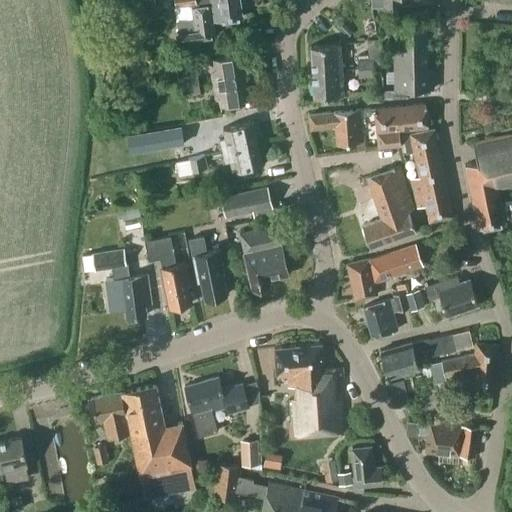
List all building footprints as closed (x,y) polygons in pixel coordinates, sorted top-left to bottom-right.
[(239,0),(174,0),(182,50),(197,48),(196,38),(215,35),(213,20),(242,16),(239,0)] [(426,51),(426,52),(432,51),(432,13),(394,14),(394,34),(400,33),(400,51),(426,51)] [(311,45),(312,70),(342,69),(340,43),(311,45)] [(111,51),(112,61),(128,59),(127,49),(111,51)] [(427,69),(426,52),(426,51),(400,51),(394,51),(395,70),(427,69)] [(208,77),(209,82),(245,77),(244,71),(241,53),(213,57),(214,63),(210,63),(212,76),(208,77)] [(357,58),(358,67),(373,67),(373,57),(357,58)] [(374,76),(373,67),(358,67),(358,77),(374,76)] [(342,69),(312,70),(314,96),(343,94),(342,69)] [(427,69),(395,70),(395,89),(433,88),(433,69),(427,69)] [(184,96),(200,93),(197,74),(181,77),(184,96)] [(245,77),(209,82),(209,87),(213,87),(215,99),(219,99),(220,104),(248,100),(245,82),(246,82),(245,77)] [(425,106),(425,104),(375,107),(379,146),(400,144),(399,129),(428,127),(427,124),(428,124),(426,106),(425,106)] [(364,141),(361,108),(309,113),(310,127),(335,124),(337,143),(357,142),(364,141)] [(222,150),(257,142),(252,120),(222,127),(225,140),(220,141),(222,150)] [(429,220),(452,215),(433,128),(403,134),(407,152),(413,150),(419,176),(412,177),(418,206),(426,205),(429,220)] [(501,221),(503,221),(511,218),(511,197),(499,201),(496,187),(511,183),(511,134),(473,143),(477,161),(466,164),(479,228),(502,223),(501,221)] [(365,149),(364,141),(357,142),(357,150),(365,149)] [(185,146),(188,159),(176,161),(179,174),(207,168),(202,142),(185,146)] [(262,163),(257,142),(222,150),(224,159),(229,158),(232,170),(262,163)] [(370,246),(416,231),(409,210),(412,208),(398,166),(368,176),(381,217),(363,223),(370,246)] [(254,216),(273,212),(267,186),(221,196),(225,216),(252,210),(254,216)] [(268,278),(288,273),(281,243),(276,224),(240,232),(244,252),(252,288),(269,284),(268,278)] [(160,256),(162,266),(161,266),(170,306),(191,302),(187,280),(189,279),(186,261),(176,263),(170,234),(145,239),(149,259),(160,256)] [(203,236),(189,239),(197,278),(201,280),(205,298),(226,294),(222,272),(224,271),(220,249),(206,251),(203,236)] [(347,262),(355,298),(377,293),(375,281),(394,275),(394,274),(423,264),(416,243),(370,257),(347,262)] [(125,248),(92,252),(94,268),(113,265),(115,277),(105,278),(109,310),(126,308),(127,317),(146,314),(145,303),(151,302),(147,273),(129,275),(125,248)] [(454,255),(442,259),(445,271),(458,267),(454,255)] [(447,314),(479,303),(470,278),(460,281),(458,275),(426,286),(430,298),(440,295),(447,314)] [(419,288),(405,292),(410,310),(424,306),(419,288)] [(393,311),(409,307),(404,291),(392,294),(393,297),(366,304),(366,305),(364,306),(372,335),(393,330),(397,328),(393,311)] [(425,356),(457,347),(453,331),(430,337),(429,335),(381,348),(387,372),(408,366),(407,364),(426,359),(425,356)] [(325,367),(322,342),(275,346),(277,374),(288,373),(289,385),(294,384),(295,397),(289,397),(291,420),(289,421),(290,437),(346,432),(344,391),(337,392),(336,376),(343,376),(343,365),(325,367)] [(496,384),(499,343),(476,342),(474,353),(429,362),(434,382),(445,379),(444,375),(474,368),(472,382),(496,384)] [(407,394),(405,388),(414,386),(411,374),(392,380),(396,397),(407,394)] [(243,382),(222,388),(218,375),(184,385),(193,415),(198,435),(217,430),(211,410),(227,406),(228,411),(249,405),(243,382)] [(156,383),(121,391),(130,427),(140,473),(145,496),(195,486),(191,462),(182,421),(164,425),(156,383)] [(130,427),(121,391),(121,390),(92,397),(97,420),(104,418),(107,432),(130,427)] [(406,433),(417,434),(418,421),(407,420),(406,433)] [(479,426),(463,424),(430,420),(426,450),(475,455),(479,426)] [(22,436),(0,440),(0,457),(3,470),(28,465),(22,436)] [(240,439),(241,464),(258,463),(258,439),(240,439)] [(104,443),(93,446),(97,463),(109,460),(104,443)] [(371,444),(352,446),(356,483),(382,481),(380,464),(373,465),(371,444)] [(334,458),(322,459),(325,481),(338,479),(334,458)] [(261,511),(297,511),(302,489),(268,481),(268,484),(252,481),(253,479),(237,475),(239,464),(218,462),(214,495),(235,497),(236,491),(265,497),(261,511)] [(348,467),(337,469),(339,483),(350,481),(348,467)] [(335,511),(339,496),(302,489),(297,511),(335,511)] [(107,511),(131,511),(129,501),(106,506),(107,511)]
